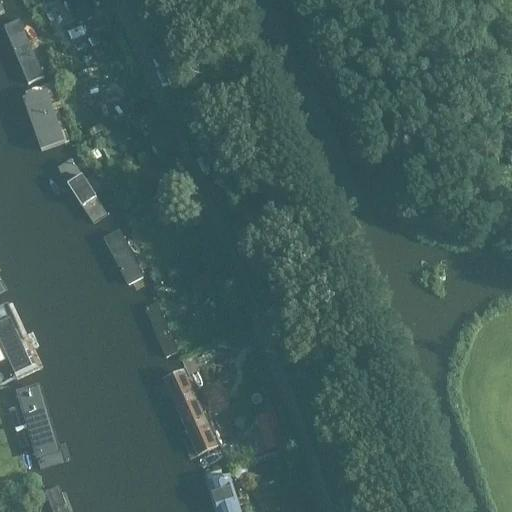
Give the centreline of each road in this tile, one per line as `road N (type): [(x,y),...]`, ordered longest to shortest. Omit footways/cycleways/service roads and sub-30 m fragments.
road 1 (unclassified): [(115,0),(242,291),(327,511)]
road 2 (unknown): [(208,0),(412,511)]
